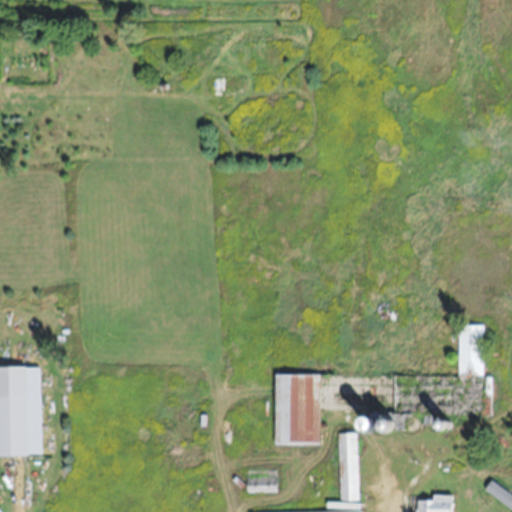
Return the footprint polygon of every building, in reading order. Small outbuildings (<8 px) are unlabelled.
[(483,323),(459,323),(459,375),(483,375),(483,323)] [(319,443),(319,372),(275,372),(275,443),(319,443)] [(0,453),(27,454),(27,393),(0,392),(0,453)] [(249,511),(357,511),(357,508),(359,508),(357,431),(338,431),(340,510),(249,511)] [(275,467),(245,467),(245,484),(275,484),(275,467)] [(511,511),(511,493),(492,478),(484,488),(511,508),(511,511)] [(451,511),(452,493),(433,493),(433,498),(417,499),(416,511),(451,511)]
